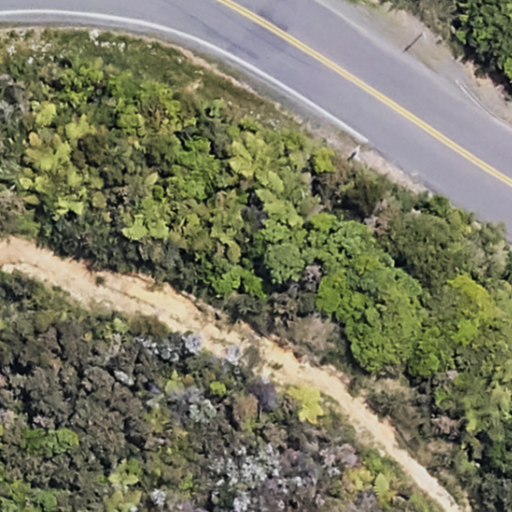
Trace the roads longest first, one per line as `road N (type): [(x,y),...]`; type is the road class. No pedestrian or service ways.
road 1 (track): [(474,511),(313,379),(122,292),(0,267)]
road 2 (tertiary): [(511,195),(221,0)]
